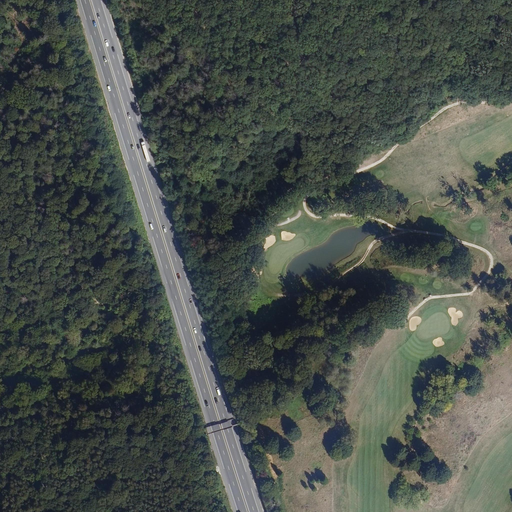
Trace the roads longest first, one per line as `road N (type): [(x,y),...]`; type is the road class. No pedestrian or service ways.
road 1 (motorway): [(254,511),(96,0)]
road 2 (motorway): [(84,0),(242,511)]
road 3 (track): [(212,250),(339,156),(406,126)]
road 4 (track): [(114,511),(116,496),(80,488),(0,507)]
